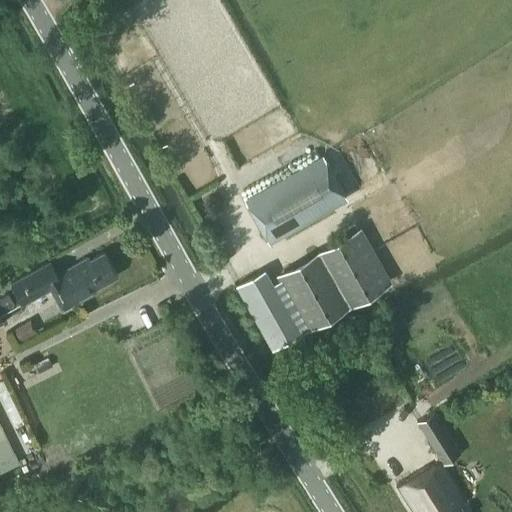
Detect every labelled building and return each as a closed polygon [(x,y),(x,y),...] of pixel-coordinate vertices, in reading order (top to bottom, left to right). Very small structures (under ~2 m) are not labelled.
[(323,156),(246,200),(268,239),(345,195),(323,156)] [(358,229),(277,274),(308,328),(389,283),(358,229)] [(118,275),(105,251),(91,258),(89,256),(57,273),(50,260),(11,282),(22,301),(51,285),(64,308),(97,289),(96,287),(118,275)] [(276,346),(302,331),(265,270),(239,286),(276,346)] [(16,303),(9,292),(0,296),(0,300),(5,309),(16,303)] [(52,365),(48,357),(35,364),(39,372),(52,365)] [(435,410),(416,420),(440,458),(393,485),(408,511),(463,511),(459,505),(466,500),(443,463),(461,452),(435,410)]
